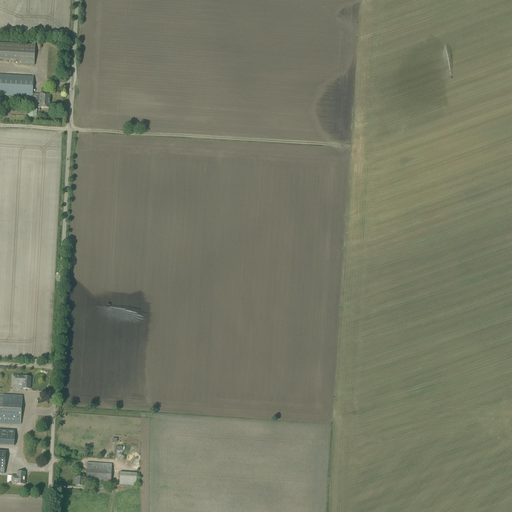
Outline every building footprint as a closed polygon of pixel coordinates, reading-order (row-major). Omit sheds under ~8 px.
[(0,59),(18,60),(18,65),(34,66),(35,45),(35,41),(32,41),(32,45),(0,42),(0,59)] [(40,95),(32,94),(33,77),(0,74),(0,95),(32,97),(31,102),(36,102),(36,103),(39,103),(39,108),(49,109),(50,95),(40,95)] [(19,385),(22,385),(22,389),(30,389),(31,377),(23,377),(23,376),(12,376),(12,384),(19,384),(19,385)] [(0,424),(20,425),(22,396),(0,394),(0,424)] [(0,445),(14,447),(15,431),(0,430),(0,445)] [(76,486),(83,487),(83,482),(86,482),(86,483),(110,484),(110,486),(114,486),(115,481),(111,480),(112,464),(87,463),(86,478),(76,477),(76,486)] [(11,484),(16,484),(24,485),(25,473),(17,472),(17,476),(11,476),(11,484)] [(119,485),(136,486),(137,474),(120,473),(119,485)]
